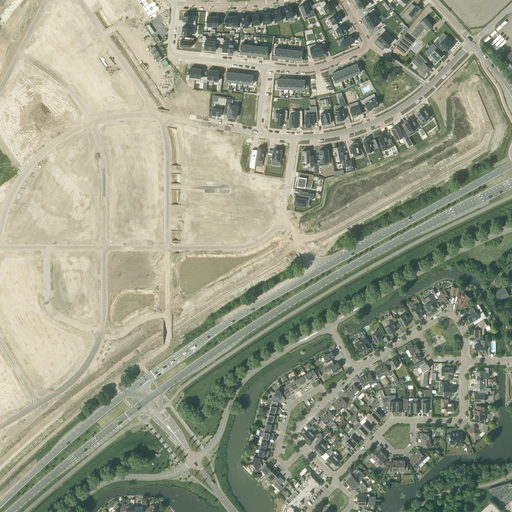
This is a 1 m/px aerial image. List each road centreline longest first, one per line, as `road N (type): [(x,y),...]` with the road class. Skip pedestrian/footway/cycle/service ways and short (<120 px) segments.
road 1 (primary): [(511,164),(261,303),(136,385)]
road 2 (primary): [(151,397),(360,261),(511,185)]
road 3 (residential): [(293,136),(390,115),(472,43)]
road 4 (residential): [(103,249),(238,249),(287,224)]
road 5 (primary): [(136,385),(0,503)]
road 6 (tertiary): [(511,227),(356,308)]
road 7 (primary): [(11,511),(142,404)]
road 8 (tertiary): [(194,460),(216,439),(237,387),(300,341)]
road 9 (residential): [(265,66),(316,67),(364,47),(343,0)]
road 10 (residential): [(173,2),(171,53),(265,66)]
road 11 (tertiary): [(67,511),(106,481),(167,475),(194,460)]
road 12 (residential): [(303,448),(285,467),(274,456),(287,410),(320,387),(326,396)]
road 13 (residential): [(78,0),(144,96),(145,115)]
road 14 (residential): [(91,123),(103,167),(103,249)]
road 15 (residential): [(101,334),(49,307),(47,246)]
